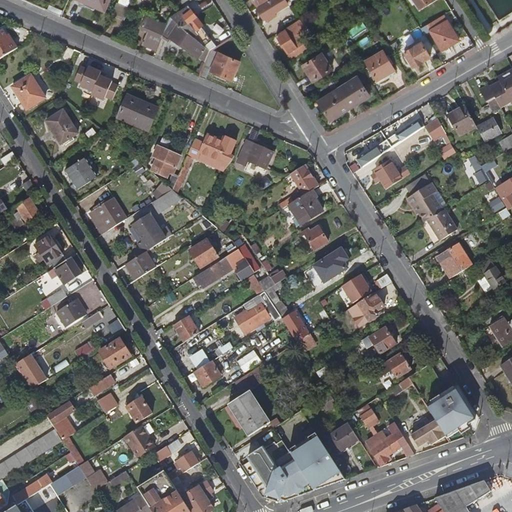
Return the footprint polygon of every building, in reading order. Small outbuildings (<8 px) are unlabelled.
[(77,0),(105,12),(110,0),(77,0)] [(275,12),(287,4),(284,0),(272,0),(259,9),(265,19),(275,12)] [(414,0),(421,10),(435,1),(433,0),(414,0)] [(117,2),(111,15),(121,20),(121,19),(127,7),(118,3),(117,2)] [(49,5),(47,11),(62,17),(64,12),(49,5)] [(202,27),(187,6),(185,8),(170,18),(197,41),(200,37),(194,32),(202,27)] [(127,7),(121,19),(124,20),(130,8),(128,7),(127,7)] [(275,12),(265,19),(267,23),(277,16),(275,12)] [(156,51),(163,34),(167,24),(147,15),(142,27),(145,29),(148,24),(152,25),(143,45),(156,51)] [(205,62),(209,51),(197,41),(170,18),(167,24),(163,34),(169,38),(171,36),(205,62)] [(276,35),(292,61),(311,49),(301,33),(305,31),(298,21),(276,35)] [(442,51),(459,40),(448,21),(430,32),(442,51)] [(139,43),(143,45),(152,25),(148,24),(145,29),(139,43)] [(214,38),(223,31),(229,39),(231,38),(222,25),(210,33),(214,38)] [(209,51),(212,50),(215,48),(202,27),(194,32),(200,37),(197,41),(209,51)] [(0,31),(0,59),(12,52),(18,48),(12,38),(9,40),(6,35),(2,30),(0,31)] [(378,30),(370,35),(375,44),(384,38),(378,30)] [(218,46),(229,39),(223,31),(214,38),(212,38),(218,46)] [(389,37),(385,40),(389,46),(393,43),(389,37)] [(414,67),(431,56),(422,41),(405,52),(414,67)] [(395,52),(401,48),(397,43),(392,47),(395,52)] [(198,77),(205,80),(217,52),(212,50),(209,51),(205,62),(198,77)] [(396,70),(384,51),(366,62),(378,81),(396,70)] [(332,70),(322,54),(318,56),(316,52),(307,57),(310,62),(303,66),(313,82),(332,70)] [(233,81),(240,62),(219,53),(211,71),(233,81)] [(82,68),(76,81),(81,84),(79,86),(93,92),(91,96),(104,101),(106,97),(113,101),(120,87),(112,84),(113,82),(104,78),(100,76),(101,73),(88,67),(87,70),(82,68)] [(511,69),(498,78),(500,82),(490,88),(489,86),(480,92),(488,106),(496,102),(501,111),(511,104),(511,69)] [(26,110),(45,99),(31,77),(13,88),(26,110)] [(370,97),(357,78),(319,102),(330,121),(370,97)] [(149,132),(159,110),(129,97),(119,119),(149,132)] [(477,129),(466,108),(449,117),(460,137),(477,129)] [(77,135),(63,112),(47,122),(61,145),(77,135)] [(446,134),(438,119),(425,127),(434,141),(446,134)] [(493,120),(477,129),(485,143),(501,134),(493,120)] [(356,159),(361,168),(420,130),(424,128),(419,121),(396,135),(395,135),(378,146),(378,145),(356,159)] [(233,163),(235,159),(232,157),(238,144),(226,139),(225,143),(219,141),(208,136),(206,143),(197,139),(192,148),(179,179),(174,191),(179,195),(193,163),(191,162),(193,157),(201,161),(204,154),(226,164),(229,167),(233,163)] [(505,151),(511,147),(511,136),(501,142),(505,151)] [(267,171),(274,153),(249,142),(240,164),(248,168),(251,163),(267,171)] [(450,145),(439,153),(444,161),(455,153),(450,145)] [(174,175),(181,157),(159,148),(154,158),(158,159),(152,173),(168,179),(170,174),(174,175)] [(5,167),(17,159),(12,152),(1,160),(5,167)] [(204,154),(201,161),(224,172),(229,167),(226,164),(204,154)] [(480,166),(475,157),(469,160),(473,169),(471,170),(474,176),(483,171),(481,165),(480,166)] [(97,179),(85,160),(66,172),(78,191),(97,179)] [(141,164),(137,160),(128,166),(131,170),(134,168),(141,164)] [(385,189),(409,174),(404,167),(396,172),(390,161),(374,171),(376,174),(372,176),(376,182),(380,180),(385,189)] [(491,162),(482,167),(485,172),(494,167),(491,162)] [(147,172),(141,164),(134,168),(139,177),(147,172)] [(315,190),(320,187),(310,172),(308,173),(303,167),(291,175),(301,192),(305,197),(309,194),(315,190)] [(173,177),(168,187),(174,191),(179,179),(173,177)] [(500,198),(506,208),(508,212),(511,209),(511,197),(510,195),(511,193),(511,179),(495,190),(500,198)] [(29,196),(37,191),(29,180),(21,185),(29,196)] [(168,187),(164,183),(154,194),(159,201),(174,191),(168,187)] [(495,190),(492,183),(486,187),(490,193),(495,190)] [(419,214),(425,224),(427,222),(442,213),(441,211),(432,197),(437,194),(431,184),(406,200),(412,208),(415,207),(419,214)] [(315,190),(309,194),(314,202),(320,198),(315,190)] [(184,200),(179,195),(174,191),(159,201),(158,201),(165,211),(184,200)] [(305,197),(301,192),(279,205),(283,211),(289,207),(305,197)] [(314,202),(309,194),(305,197),(289,207),(297,219),(301,226),(302,227),(322,214),(314,202)] [(432,197),(441,211),(447,207),(438,194),(437,194),(432,197)] [(506,208),(500,198),(489,205),(495,214),(499,212),(506,208)] [(40,214),(30,199),(17,208),(5,215),(15,230),(26,223),(40,214)] [(95,211),(108,233),(127,221),(113,200),(95,211)] [(508,212),(506,208),(499,212),(504,221),(511,217),(508,212)] [(91,214),(104,235),(108,233),(95,211),(91,214)] [(442,213),(427,222),(440,242),(457,231),(445,211),(442,213)] [(221,218),(216,214),(210,222),(225,233),(231,224),(222,217),(221,218)] [(137,241),(146,254),(154,248),(167,240),(161,231),(151,216),(134,227),(134,228),(130,231),(133,235),(137,241)] [(301,226),(297,219),(293,222),(297,228),(301,226)] [(212,227),(208,221),(203,224),(208,231),(212,227)] [(168,227),(161,231),(167,240),(174,236),(168,227)] [(306,237),(319,229),(318,227),(310,232),(308,230),(299,235),(302,239),(306,237)] [(316,253),(329,244),(319,229),(306,237),(316,253)] [(53,268),(66,260),(50,236),(35,246),(39,253),(44,260),(46,264),(49,262),(53,268)] [(202,268),(218,259),(207,242),(191,252),(202,268)] [(226,249),(231,256),(238,252),(233,244),(226,249)] [(511,249),(511,248),(509,244),(502,248),(506,254),(511,249)] [(238,251),(252,274),(261,268),(247,245),(238,251)] [(436,260),(450,281),(454,278),(466,271),(472,267),(459,246),(436,260)] [(127,265),(138,281),(157,268),(150,257),(157,252),(154,248),(146,254),(127,265)] [(240,270),(236,272),(241,280),(252,274),(238,251),(238,252),(231,256),(196,277),(200,282),(208,277),(209,278),(211,280),(236,265),(240,270)] [(345,260),(339,251),(312,269),(323,284),(347,268),(343,262),(345,260)] [(44,260),(39,253),(34,257),(38,264),(44,260)] [(80,274),(73,262),(70,257),(66,260),(53,268),(46,273),(51,280),(57,275),(64,285),(72,279),(80,274)] [(261,265),(268,270),(272,265),(265,259),(261,265)] [(485,277),(493,290),(495,292),(506,284),(492,262),(480,269),(485,277)] [(196,277),(194,279),(198,286),(201,285),(203,289),(234,270),(236,272),(240,270),(236,265),(211,280),(209,278),(208,277),(200,282),(196,277)] [(473,283),(466,271),(454,278),(462,290),(473,283)] [(282,272),(271,279),(275,286),(280,283),(286,279),(282,272)] [(354,305),(372,293),(365,281),(367,279),(364,275),(343,288),(354,305)] [(260,296),(265,293),(259,283),(254,276),(248,280),(254,289),(258,297),(260,296)] [(269,276),(259,283),(265,293),(275,286),(271,279),(269,276)] [(392,283),(387,276),(377,282),(382,290),(392,283)] [(487,294),(493,290),(485,277),(479,281),(487,294)] [(252,291),(254,289),(248,280),(245,281),(252,291)] [(69,293),(72,300),(80,297),(87,314),(104,306),(93,282),(69,293)] [(283,288),(280,283),(275,286),(265,293),(268,297),(274,293),(283,288)] [(52,306),(67,296),(62,289),(47,298),(52,306)] [(280,303),(274,293),(268,297),(272,304),(281,318),(289,313),(281,302),(280,303)] [(385,308),(376,293),(344,314),(349,322),(348,326),(350,330),(354,331),(356,332),(375,320),(372,315),(385,308)] [(265,304),(260,296),(258,297),(245,305),(248,310),(244,313),(246,316),(237,321),(246,335),(254,330),(263,324),(271,319),(262,306),(265,304)] [(84,316),(74,300),(57,312),(66,327),(84,316)] [(266,308),(275,322),(281,318),(272,304),(266,308)] [(103,317),(99,311),(88,319),(92,324),(103,317)] [(293,323),(287,328),(297,343),(309,336),(295,313),(289,317),(293,323)] [(174,326),(185,343),(199,334),(188,317),(174,326)] [(491,329),(504,349),(511,343),(511,333),(511,332),(511,331),(511,323),(508,326),(504,321),(502,317),(491,324),(493,328),(491,329)] [(284,323),(281,318),(275,322),(273,323),(277,328),(284,323)] [(254,330),(257,334),(265,328),(263,324),(254,330)] [(387,328),(371,339),(375,345),(382,355),(398,345),(387,328)] [(321,335),(318,330),(309,336),(314,343),(302,351),(304,354),(318,346),(314,340),(321,335)] [(297,343),(302,351),(314,343),(309,336),(297,343)] [(346,346),(340,337),(327,345),(333,354),(346,346)] [(75,347),(79,355),(95,349),(91,340),(75,347)] [(131,357),(120,340),(100,353),(111,370),(131,357)] [(244,372),(260,361),(252,350),(236,361),(244,372)] [(23,361),(17,352),(9,358),(14,366),(17,364),(23,361)] [(30,356),(47,381),(56,375),(50,366),(45,369),(34,353),(30,356)] [(33,390),(47,381),(30,356),(23,361),(17,364),(33,390)] [(401,381),(413,373),(402,356),(379,370),(385,380),(396,373),(401,381)] [(139,364),(136,360),(130,364),(132,368),(139,364)] [(511,383),(511,360),(501,367),(511,383)] [(212,362),(195,372),(204,387),(222,376),(212,362)] [(33,390),(17,364),(14,366),(31,391),(33,390)] [(444,388),(430,366),(409,379),(412,384),(435,419),(437,423),(448,438),(448,439),(459,432),(462,427),(467,424),(469,426),(480,419),(455,381),(444,388)] [(260,367),(237,382),(245,394),(268,380),(260,367)] [(327,367),(317,374),(320,379),(324,385),(332,380),(332,375),(327,367)] [(117,383),(112,375),(90,389),(95,396),(117,383)] [(412,384),(409,379),(391,390),(395,396),(404,390),(403,389),(412,384)] [(326,388),(330,394),(337,389),(333,384),(326,388)] [(41,408),(31,391),(22,397),(32,413),(41,408)] [(250,437),(271,424),(252,393),(230,406),(250,437)] [(119,406),(111,394),(97,402),(104,412),(106,414),(119,406)] [(333,399),(330,394),(315,403),(319,408),(327,403),(333,399)] [(151,414),(142,398),(127,408),(136,424),(151,414)] [(333,399),(327,403),(330,409),(337,404),(333,399)] [(71,403),(70,402),(47,417),(53,426),(58,423),(52,415),(71,403)] [(55,430),(63,442),(69,438),(76,433),(66,418),(76,411),(71,403),(52,415),(58,423),(53,426),(55,430)] [(368,405),(357,412),(366,426),(377,420),(368,405)] [(303,411),(308,419),(312,416),(307,408),(303,411)] [(303,411),(294,417),(298,425),(308,419),(303,411)] [(351,427),(358,422),(353,414),(346,419),(351,427)] [(272,423),(275,428),(282,424),(279,419),(272,423)] [(414,439),(437,423),(435,419),(429,423),(426,419),(413,427),(415,431),(410,434),(414,439)] [(436,446),(448,438),(437,423),(414,439),(421,449),(431,443),(433,442),(436,446)] [(469,426),(467,424),(462,427),(459,432),(461,434),(470,428),(469,426)] [(154,448),(141,427),(125,437),(138,458),(154,448)] [(340,455),(361,442),(351,427),(330,440),(340,455)] [(0,465),(0,481),(63,442),(55,430),(0,465)] [(387,457),(408,444),(400,432),(388,440),(385,435),(383,431),(367,442),(372,450),(382,466),(390,462),(387,457)] [(319,437),(292,454),(283,441),(276,445),(275,443),(264,450),(263,448),(248,458),(259,475),(268,489),(265,498),(281,504),(299,497),(347,480),(319,437)] [(75,460),(79,467),(85,463),(69,438),(63,442),(70,453),(75,460)] [(168,446),(154,453),(160,465),(174,458),(168,446)] [(75,460),(70,453),(64,456),(69,464),(75,460)] [(184,473),(198,464),(192,453),(177,463),(184,473)] [(87,479),(95,492),(108,484),(103,476),(99,470),(95,473),(88,461),(85,463),(79,467),(80,468),(86,478),(87,479)] [(74,486),(86,478),(80,468),(67,476),(53,484),(51,486),(57,496),(74,486)] [(95,492),(97,496),(129,475),(127,471),(108,484),(95,492)] [(152,511),(190,511),(182,498),(175,486),(171,481),(165,471),(138,489),(142,496),(152,511)] [(47,474),(39,479),(45,489),(51,486),(53,484),(47,474)] [(181,482),(177,477),(171,481),(175,486),(181,482)] [(22,504),(26,502),(45,489),(39,479),(22,490),(24,493),(17,497),(22,504)] [(190,511),(211,511),(214,510),(209,502),(206,497),(212,494),(214,492),(208,482),(182,498),(190,511)] [(486,485),(437,502),(443,511),(472,511),(470,511),(468,511),(468,510),(492,495),(486,485)] [(0,491),(0,511),(3,509),(2,508),(8,504),(0,491)] [(117,511),(152,511),(142,496),(117,511)] [(32,511),(26,502),(22,504),(8,511),(32,511)]
